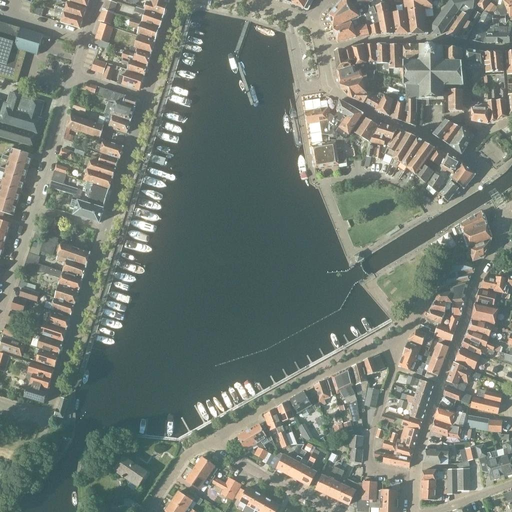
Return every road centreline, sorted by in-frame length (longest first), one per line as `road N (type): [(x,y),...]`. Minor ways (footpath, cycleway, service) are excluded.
road 1 (tertiary): [(496,245),(475,282),(412,478)]
road 2 (residential): [(215,438),(393,341)]
road 3 (residential): [(46,421),(102,232)]
road 4 (residential): [(320,49),(374,40),(511,46)]
road 5 (residential): [(316,183),(344,248),(365,253),(433,210)]
road 6 (residential): [(412,478),(375,471),(369,461),(393,341)]
road 7 (tertiary): [(464,160),(326,85)]
road 8 (residential): [(102,232),(144,98)]
road 9 (residential): [(332,511),(289,494),(215,438)]
road 10 (residential): [(31,208),(73,76)]
road 11 (residential): [(433,210),(381,178),(316,183)]
